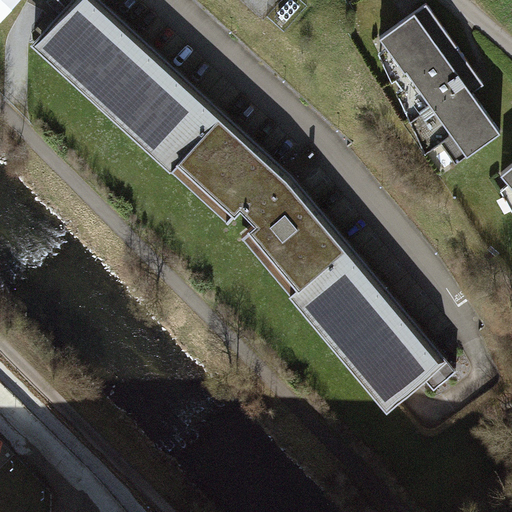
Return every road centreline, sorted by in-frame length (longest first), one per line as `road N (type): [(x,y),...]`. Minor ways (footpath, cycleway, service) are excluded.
road 1 (track): [(0,108),(403,511)]
road 2 (track): [(164,511),(0,345)]
